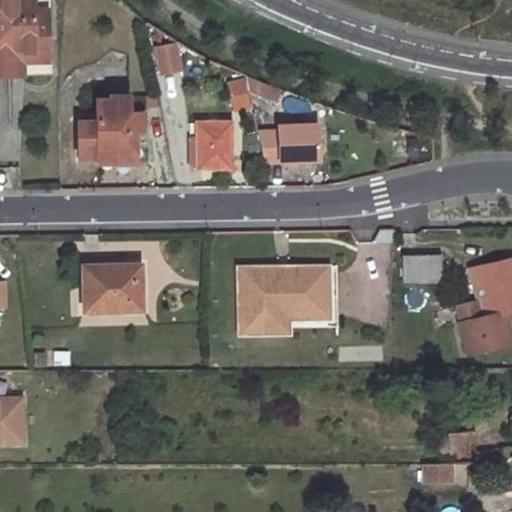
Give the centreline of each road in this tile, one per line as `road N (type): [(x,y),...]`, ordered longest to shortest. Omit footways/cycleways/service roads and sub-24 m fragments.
road 1 (residential): [(511,179),(484,174),(336,206),(0,213)]
road 2 (secondary): [(511,69),(421,57),(278,0)]
